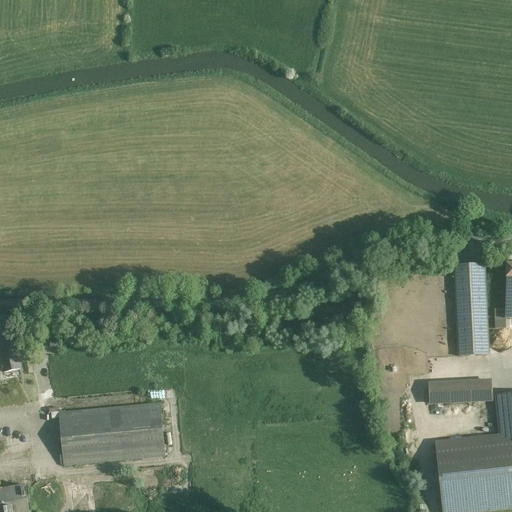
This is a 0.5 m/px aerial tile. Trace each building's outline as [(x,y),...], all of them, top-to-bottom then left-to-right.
[(484,266),(454,267),(458,357),(488,356),(484,266)] [(505,310),(495,310),(495,330),(505,329),(505,320),(505,310)] [(13,338),(0,341),(0,353),(15,350),(16,350),(13,338)] [(15,350),(0,353),(4,373),(20,369),(15,350)] [(4,373),(6,384),(11,405),(26,402),(21,376),(20,369),(4,373)] [(34,373),(21,376),(26,402),(39,399),(34,373)] [(490,382),(430,385),(431,405),(491,401),(490,382)] [(6,384),(0,385),(0,407),(11,405),(6,384)] [(511,395),(495,397),(500,438),(511,436),(511,395)] [(160,404),(59,413),(64,467),(165,457),(160,404)] [(511,436),(500,438),(436,445),(443,511),(470,511),(511,507),(511,436)] [(63,506),(65,499),(63,492),(59,486),(53,482),(46,480),(39,482),(33,486),(29,492),(28,499),(29,506),(33,511),(58,511),(59,511),(63,506)] [(29,511),(25,486),(0,489),(0,511),(29,511)]
